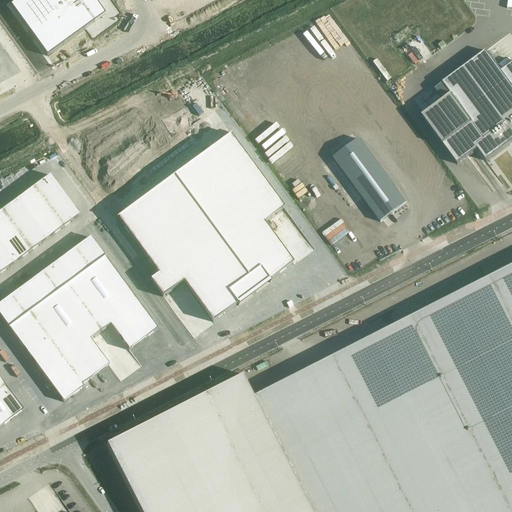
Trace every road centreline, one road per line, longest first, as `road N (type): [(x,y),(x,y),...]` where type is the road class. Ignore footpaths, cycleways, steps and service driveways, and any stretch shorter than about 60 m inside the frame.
road 1 (unclassified): [(63,449),(511,220)]
road 2 (unclassified): [(0,107),(151,26),(133,0)]
